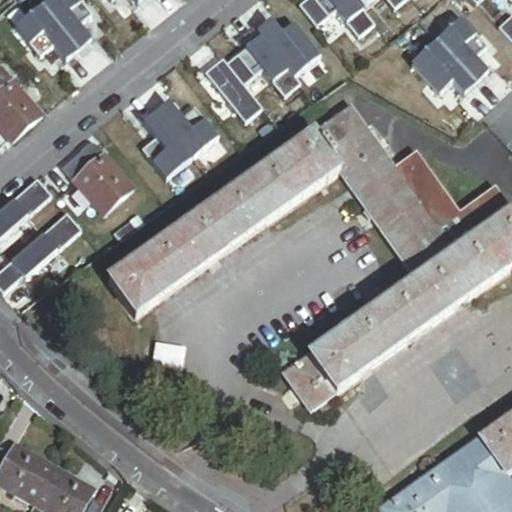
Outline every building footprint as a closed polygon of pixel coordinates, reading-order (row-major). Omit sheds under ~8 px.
[(80,32),(93,21),(76,0),(57,0),(17,33),(41,63),(54,52),(67,68),(93,47),(80,32)] [(151,0),(108,0),(113,5),(119,0),(130,0),(139,10),(151,0)] [(357,46),(374,33),(352,5),(358,0),(379,0),(393,17),(410,4),(406,0),(314,0),(298,13),(315,35),(335,19),(357,46)] [(511,0),(466,0),(476,10),(487,0),(504,0),(511,8),(511,0)] [(511,22),(498,34),(511,50),(511,22)] [(461,25),(411,70),(438,101),(451,89),(463,102),(487,80),(474,65),(486,54),(461,25)] [(261,78),(282,105),(299,92),(293,84),(319,64),(293,32),(280,42),(269,28),(246,47),(249,52),(225,71),(221,66),(203,80),(243,130),(261,116),(242,92),(261,78)] [(0,95),(10,87),(4,79),(2,77),(0,77),(0,95)] [(33,80),(19,93),(36,113),(51,100),(33,80)] [(12,85),(10,87),(0,95),(0,133),(12,147),(42,119),(36,113),(19,93),(12,85)] [(153,145),(140,155),(164,186),(216,144),(192,114),(179,125),(166,109),(141,129),(153,145)] [(351,113),(313,140),(339,177),(416,284),(454,258),(393,173),(351,113)] [(339,177),(313,140),(109,286),(135,323),(339,177)] [(71,187),(100,161),(96,156),(94,153),(90,152),(86,153),(61,175),(71,187)] [(416,157),(393,173),(454,258),(511,216),(494,190),(458,216),(416,157)] [(102,160),(100,161),(71,187),(101,221),(132,194),(102,160)] [(0,248),(55,201),(39,183),(0,218),(0,248)] [(511,216),(454,258),(416,284),(283,379),(310,416),(511,271),(511,216)] [(86,235),(70,217),(0,278),(0,293),(6,300),(25,283),(27,286),(86,235)] [(511,421),(479,445),(505,482),(511,477),(511,421)] [(511,511),(511,491),(505,482),(479,445),(418,488),(435,511),(511,511)] [(0,492),(34,511),(54,475),(14,452),(8,462),(0,457),(0,492)] [(93,497),(54,475),(34,511),(35,511),(97,511),(88,507),(93,497)] [(435,511),(418,488),(384,511),(435,511)]
